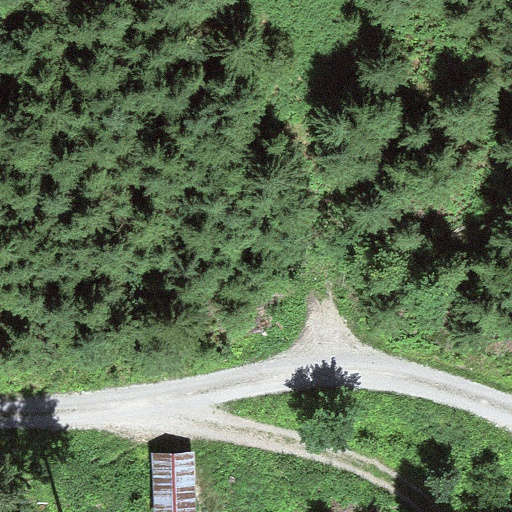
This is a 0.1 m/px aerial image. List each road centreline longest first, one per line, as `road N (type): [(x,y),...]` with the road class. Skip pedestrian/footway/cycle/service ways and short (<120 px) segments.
road 1 (track): [(0,409),(294,378),(401,379),(511,417)]
road 2 (track): [(123,399),(301,443),(400,485),(432,511)]
